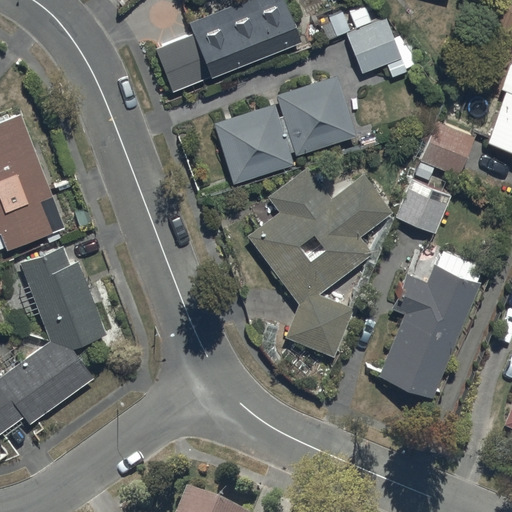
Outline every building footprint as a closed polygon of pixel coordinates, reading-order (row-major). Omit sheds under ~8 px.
[(156,51),(173,94),(301,44),(283,0),(250,0),(189,24),(194,36),(156,51)] [(350,14),(356,29),(371,23),(365,8),(350,14)] [(327,41),(349,32),(342,13),(329,18),(331,23),(321,27),(327,41)] [(346,35),(362,75),(401,59),(385,19),(346,35)] [(484,133),(511,142),(511,55),(506,53),(497,79),(502,81),(484,133)] [(388,66),(393,78),(406,73),(401,60),(388,66)] [(210,112),(230,175),(291,156),(287,144),(291,143),(292,146),(353,127),(333,66),(273,85),(281,110),(277,111),(271,93),(210,112)] [(433,114),(418,153),(456,168),(471,130),(433,114)] [(0,235),(1,235),(7,252),(65,230),(21,116),(0,123),(0,235)] [(412,168),(426,174),(432,161),(418,155),(412,168)] [(295,293),(366,241),(356,227),(388,203),(359,165),(327,188),(303,157),(263,186),(275,203),(245,225),(295,293)] [(393,209),(432,226),(448,188),(409,171),(393,209)] [(63,248),(20,265),(51,343),(74,351),(108,338),(78,263),(70,266),(63,248)] [(376,367),(429,389),(477,274),(430,255),(423,273),(402,264),(388,300),(401,305),(376,367)] [(290,325),(327,339),(342,302),(306,287),(290,325)] [(74,351),(51,343),(0,378),(0,436),(25,419),(30,426),(95,380),(74,351)] [(511,389),(501,415),(511,419),(511,389)] [(176,511),(248,511),(187,486),(176,511)]
